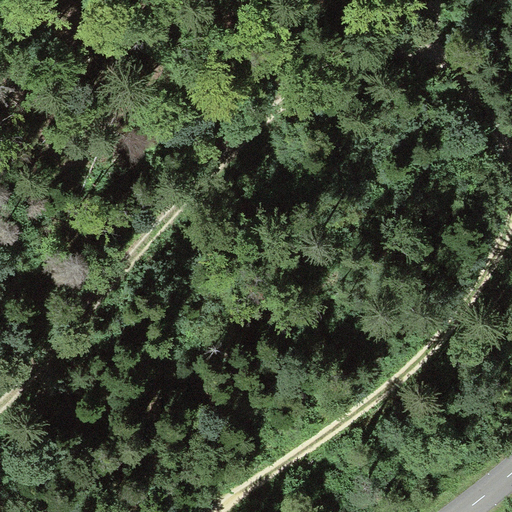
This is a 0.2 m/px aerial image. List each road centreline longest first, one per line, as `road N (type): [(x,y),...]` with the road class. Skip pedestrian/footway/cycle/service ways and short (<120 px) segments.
road 1 (track): [(431,54),(341,66),(186,156),(130,212),(0,395)]
road 2 (track): [(212,511),(416,360),(511,228)]
road 3 (track): [(511,165),(460,82),(431,54),(436,0)]
